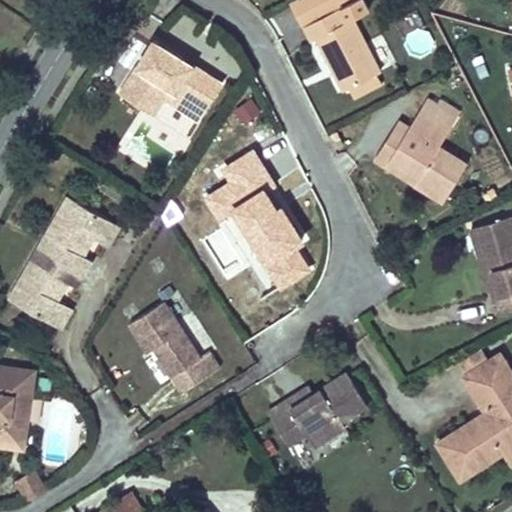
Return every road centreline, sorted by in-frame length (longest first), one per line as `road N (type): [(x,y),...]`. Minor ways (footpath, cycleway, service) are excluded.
road 1 (residential): [(26,511),(337,321),(361,245),(256,38),(208,0)]
road 2 (secondary): [(0,153),(93,0)]
road 3 (unknown): [(344,300),(369,352),(406,397),(459,378)]
